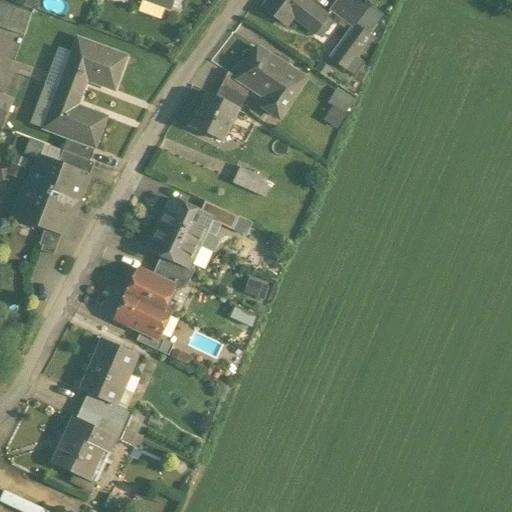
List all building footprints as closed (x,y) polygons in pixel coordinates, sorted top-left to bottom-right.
[(18,0),(18,3),(35,8),(37,0),(18,0)] [(329,16),(307,0),(271,0),(264,10),(289,28),(296,19),(316,33),(329,16)] [(369,0),(339,0),(333,9),(354,24),(332,56),(351,70),(390,15),(369,0)] [(32,15),(1,4),(0,6),(0,27),(25,36),(32,15)] [(128,57),(79,39),(73,55),(67,70),(60,89),(81,97),(88,80),(115,91),(128,57)] [(281,65),(259,50),(239,79),(268,99),(262,108),(280,120),(286,112),(305,82),(281,65)] [(73,55),(63,51),(58,65),(57,66),(67,70),(73,55)] [(335,104),(329,122),(346,128),(357,94),(338,88),(333,103),(335,104)] [(81,97),(60,89),(55,101),(49,117),(45,129),(68,138),(96,148),(107,118),(78,106),(81,97)] [(14,100),(0,94),(0,127),(3,129),(4,127),(14,100)] [(239,110),(209,95),(193,128),(222,142),(239,110)] [(55,101),(45,97),(39,113),(49,117),(55,101)] [(96,148),(68,138),(64,151),(91,161),(96,148)] [(63,152),(31,140),(26,152),(41,158),(59,164),(63,152)] [(91,161),(64,151),(63,152),(59,164),(88,175),(89,176),(88,177),(90,178),(96,163),(91,161)] [(41,158),(31,183),(31,184),(77,201),(78,202),(88,175),(59,164),(41,158)] [(243,167),(237,184),(268,197),(275,180),(243,167)] [(77,201),(31,184),(31,183),(29,183),(18,212),(48,223),(64,229),(70,215),(72,216),(77,201)] [(209,217),(172,200),(164,216),(167,217),(162,229),(199,246),(205,232),(203,228),(209,217)] [(64,229),(48,223),(40,245),(43,246),(41,251),(54,256),(64,229)] [(199,246),(162,229),(157,238),(155,237),(149,249),(189,268),(199,246)] [(30,291),(51,296),(61,259),(40,253),(30,291)] [(138,272),(128,295),(164,311),(174,288),(138,272)] [(248,294),(270,298),(273,281),(252,277),(248,294)] [(171,315),(128,295),(117,320),(160,339),(171,315)] [(105,339),(82,389),(114,404),(137,354),(105,339)] [(113,436),(73,417),(52,462),(93,481),(113,436)]
